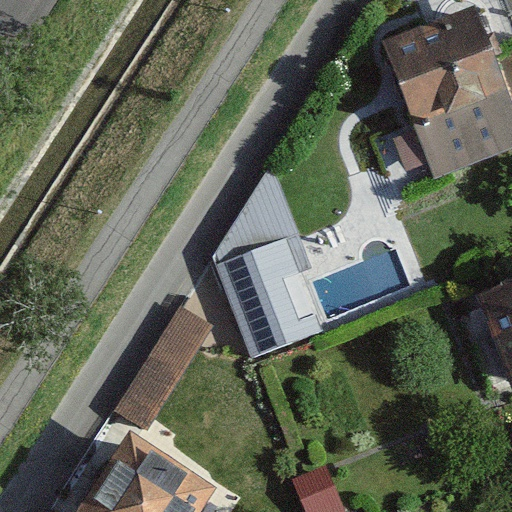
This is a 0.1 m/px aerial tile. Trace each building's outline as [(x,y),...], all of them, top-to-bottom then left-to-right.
[(471,11),(382,44),(415,129),(503,95),(471,11)] [(511,146),(511,118),(503,95),(415,129),(433,176),(511,146)] [(211,266),(218,277),(288,249),(301,280),(315,276),(271,170),(211,266)] [(288,249),(218,277),(254,367),(325,338),(317,319),(301,326),(285,287),(301,280),(288,249)] [(511,285),(481,296),(511,383),(511,285)] [(186,298),(117,406),(150,427),(220,320),(186,298)] [(128,440),(79,511),(192,511),(206,492),(128,440)] [(341,511),(327,475),(297,486),(306,511),(341,511)]
